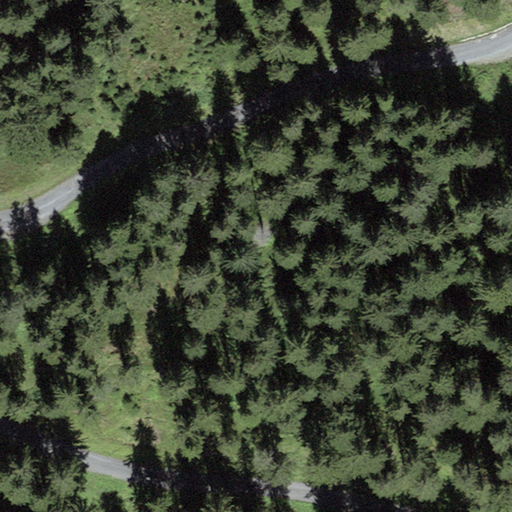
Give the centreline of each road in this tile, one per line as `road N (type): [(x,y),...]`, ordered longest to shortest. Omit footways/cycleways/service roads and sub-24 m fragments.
road 1 (track): [(0,190),(79,171),(316,80),(511,45)]
road 2 (track): [(288,511),(207,493),(0,413)]
